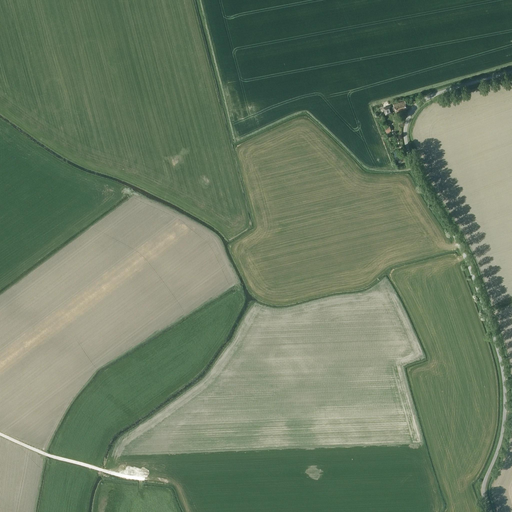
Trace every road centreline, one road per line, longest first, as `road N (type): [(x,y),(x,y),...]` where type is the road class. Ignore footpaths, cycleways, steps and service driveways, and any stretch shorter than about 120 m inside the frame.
road 1 (unclassified): [(487,511),(483,488),(505,420),(497,344),(465,256),(414,166),(405,124),(425,98),(511,71)]
road 2 (unknown): [(0,434),(144,482)]
